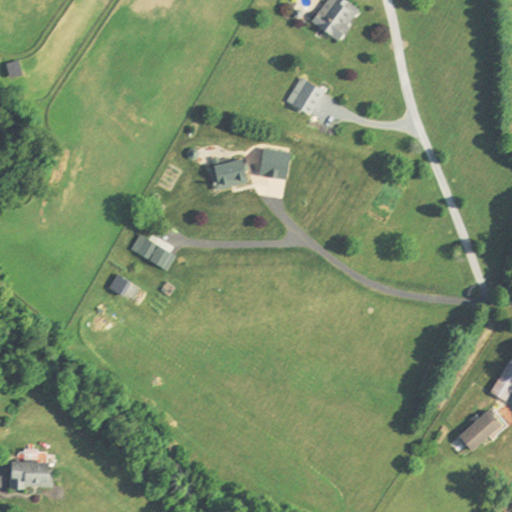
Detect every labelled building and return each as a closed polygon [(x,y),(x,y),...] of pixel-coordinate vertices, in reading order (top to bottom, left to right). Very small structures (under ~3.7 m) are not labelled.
[(329,0),(314,20),(338,40),(349,27),(347,26),(360,9),(349,0),(329,0)] [(313,112),(324,86),(304,77),(293,103),(313,112)] [(216,166),(220,189),(254,184),(250,160),(216,166)] [(136,251),(161,263),(168,248),(143,236),(136,251)] [(136,284),(125,276),(117,288),(127,296),(136,284)] [(497,402),(511,377),(511,363),(502,358),(481,393),(497,402)] [(448,436),(460,452),(493,425),(480,410),(448,436)] [(10,488),(26,489),(26,486),(53,487),(53,470),(48,470),(48,462),(13,461),(12,476),(11,476),(10,488)]
